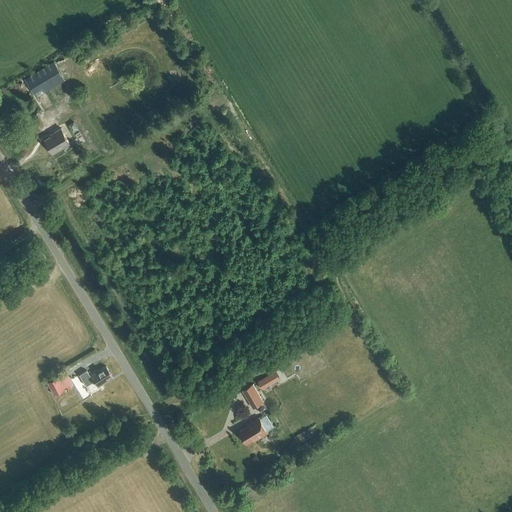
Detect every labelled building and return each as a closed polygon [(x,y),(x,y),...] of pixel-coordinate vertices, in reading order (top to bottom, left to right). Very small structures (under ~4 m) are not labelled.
[(36,98),(65,80),(54,61),(25,79),(27,83),(36,98)] [(53,153),(70,142),(62,128),(55,132),(55,134),(45,140),(53,153)] [(86,386),(94,381),(97,387),(113,377),(106,366),(98,371),(98,370),(82,379),(86,386)] [(265,377),(269,383),(279,377),(276,371),(265,377)] [(47,382),(54,395),(63,389),(56,377),(47,382)] [(253,408),(263,401),(253,384),(243,390),(253,408)] [(255,440),(268,432),(259,418),(246,426),(247,427),(240,431),(247,443),(254,439),(255,440)] [(312,427),(306,429),(310,438),(316,435),(312,427)] [(308,438),(302,429),(293,435),(299,444),(308,438)]
